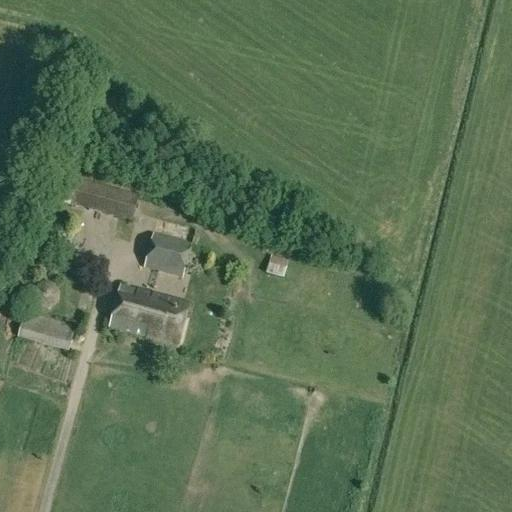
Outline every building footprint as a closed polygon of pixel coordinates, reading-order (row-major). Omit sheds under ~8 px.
[(139,197),(77,180),(78,179),(48,171),(40,199),(70,207),(70,205),(132,222),(139,197)] [(122,226),(122,235),(141,236),(141,227),(122,226)] [(74,233),(59,229),(57,239),(72,243),(74,233)] [(192,245),(153,235),(144,268),(185,279),(192,245)] [(267,275),(283,279),(287,265),(270,261),(267,275)] [(178,348),(189,305),(120,286),(109,329),(178,348)] [(21,328),(18,338),(67,352),(69,353),(76,326),(42,318),(32,315),(25,313),(21,328)]
